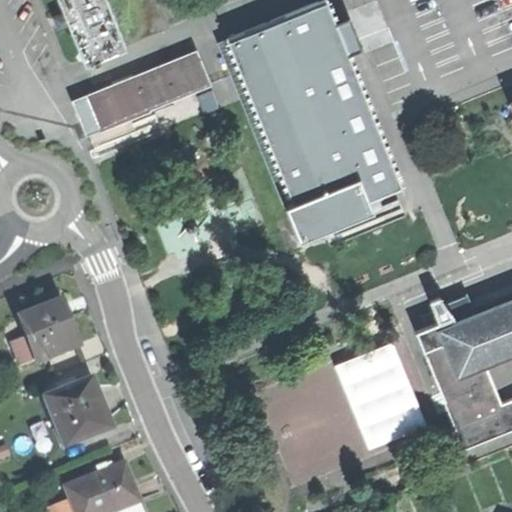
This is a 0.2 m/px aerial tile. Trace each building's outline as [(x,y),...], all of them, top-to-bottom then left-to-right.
[(59,0),(64,10),(68,23),(83,59),(157,29),(149,11),(151,0),(59,0)] [(151,0),(149,11),(157,29),(168,25),(158,0),(151,0)] [(317,3),(227,39),(237,64),(256,111),(292,203),(285,206),(299,241),(373,212),(368,200),(392,191),(317,3)] [(57,27),(68,23),(64,10),(52,15),(55,22),(57,27)] [(148,107),(209,83),(206,76),(196,50),(135,75),(148,107)] [(225,123),(256,111),(237,64),(206,76),(209,83),(225,123)] [(86,132),(148,107),(135,75),(73,99),(86,132)] [(25,338),(34,359),(74,342),(66,323),(57,302),(17,319),(25,338)] [(425,352),(464,447),(511,427),(511,398),(499,404),(482,363),(511,351),(511,302),(457,325),(454,318),(414,334),(422,353),(425,352)] [(17,366),(34,359),(25,338),(8,344),(17,366)] [(367,445),(426,424),(396,338),(336,359),(367,445)] [(43,396),(61,442),(107,424),(98,400),(89,378),(43,396)] [(140,511),(138,504),(140,503),(133,484),(125,463),(63,487),(72,511),(140,511)]
